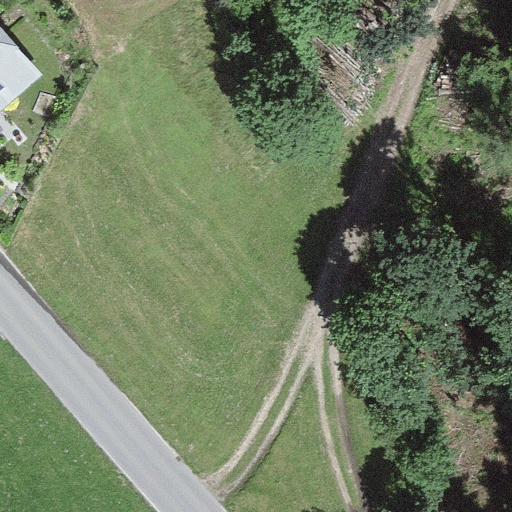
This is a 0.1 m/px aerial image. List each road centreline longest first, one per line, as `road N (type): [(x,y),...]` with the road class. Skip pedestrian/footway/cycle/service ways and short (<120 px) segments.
road 1 (track): [(193,510),(304,351),(449,0)]
road 2 (tertiary): [(0,299),(194,511)]
road 3 (track): [(304,351),(363,511)]
